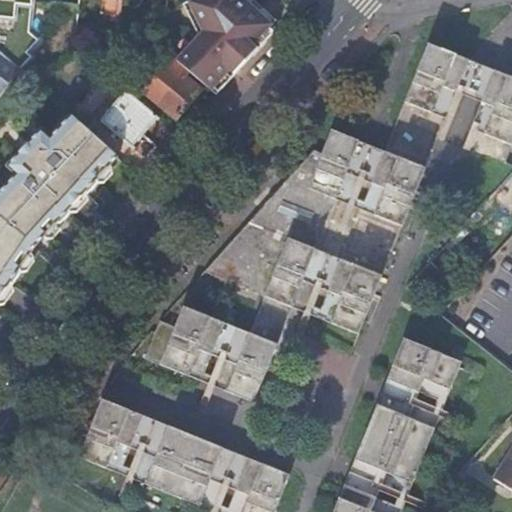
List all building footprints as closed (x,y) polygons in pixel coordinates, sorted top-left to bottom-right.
[(0,0),(0,98),(20,72),(0,53),(0,0)] [(0,0),(0,53),(20,72),(31,59),(27,55),(38,43),(30,35),(33,0),(0,0)] [(187,45),(172,61),(175,63),(187,73),(209,92),(228,71),(232,75),(244,63),(255,50),(251,46),(270,26),(274,22),(249,0),(193,0),(184,5),(194,24),(200,36),(190,47),(187,45)] [(194,24),(184,5),(179,8),(189,27),(194,24)] [(270,26),(251,46),(255,50),(274,30),(270,26)] [(456,93),(468,62),(427,46),(404,103),(433,114),(443,88),(456,93)] [(172,61),(167,57),(139,90),(176,120),(187,106),(199,93),(182,79),(187,73),(175,63),(172,61)] [(481,104),(493,72),(480,66),(468,62),(456,93),(481,104)] [(228,71),(209,92),(213,95),(232,75),(228,71)] [(511,142),(511,79),(493,72),(481,104),(493,109),(483,135),(511,146),(511,142)] [(448,112),(456,93),(443,88),(433,114),(445,119),(448,112)] [(159,121),(126,93),(100,124),(133,151),(134,149),(133,148),(144,135),(156,122),(157,123),(159,121)] [(493,109),(481,104),(474,121),(479,123),(476,132),(483,135),(493,109)] [(455,114),(448,112),(445,119),(437,139),(444,142),(455,114)] [(109,167),(117,159),(71,118),(50,139),(42,131),(7,168),(15,176),(0,192),(0,286),(13,286),(16,279),(21,274),(20,269),(30,254),(35,246),(44,238),(55,223),(61,224),(66,219),(71,214),(70,203),(65,198),(71,191),(75,194),(88,195),(98,184),(97,179),(109,167)] [(468,151),(476,132),(479,123),(474,121),(463,149),(468,151)] [(255,404),(293,309),(316,251),(320,242),(317,228),(321,218),(332,210),(336,201),(359,143),(331,132),(322,155),(313,152),(203,273),(264,297),(250,334),(245,347),(240,360),(239,363),(224,371),(226,375),(226,376),(230,384),(227,393),(255,404)] [(385,154),(359,143),(336,201),(347,206),(351,198),(358,201),(365,182),(372,185),(385,154)] [(425,170),(385,154),(372,185),(385,190),(374,216),(403,228),(425,170)] [(112,169),(109,167),(97,179),(98,184),(104,184),(112,175),(112,169)] [(365,203),(372,185),(365,182),(358,201),(365,203)] [(385,190),(372,185),(365,203),(358,201),(355,209),(374,216),(385,190)] [(75,194),(71,191),(65,198),(70,203),(71,214),(77,214),(88,201),(88,195),(75,194)] [(347,229),(355,209),(358,201),(351,198),(347,206),(339,226),(347,229)] [(61,224),(55,223),(44,238),(46,239),(52,240),(61,228),(61,224)] [(316,251),(293,309),(304,314),(308,305),(315,308),(322,290),(329,293),(341,261),(316,251)] [(32,256),(30,254),(20,269),(21,274),(27,272),(34,262),(32,256)] [(383,277),(341,261),(329,293),(342,298),(331,324),(359,335),(383,277)] [(408,289),(421,300),(443,276),(430,265),(408,289)] [(0,286),(0,306),(5,306),(13,292),(13,286),(0,286)] [(322,310),(329,293),(322,290),(315,308),(322,310)] [(342,298),(329,293),(322,310),(315,308),(311,316),(331,324),(342,298)] [(308,305),(304,314),(297,332),(304,335),(311,316),(315,308),(308,305)] [(212,357),(216,345),(221,332),(224,324),(183,308),(175,328),(160,322),(145,360),(189,378),(199,352),(212,357)] [(221,332),(216,345),(212,357),(219,360),(216,368),(211,379),(218,381),(216,388),(218,389),(227,393),(230,384),(226,376),(226,375),(224,371),(239,363),(240,360),(245,347),(250,334),(224,324),(221,332)] [(464,364),(405,341),(389,383),(421,396),(426,383),(453,393),(464,364)] [(204,376),(212,357),(199,352),(189,378),(209,385),(211,379),(204,376)] [(211,379),(216,368),(219,360),(212,357),(204,376),(211,379)] [(207,409),(212,398),(216,388),(218,381),(211,379),(209,385),(200,407),(207,409)] [(389,383),(379,408),(438,431),(442,419),(434,416),(436,410),(418,402),(421,396),(389,383)] [(426,383),(421,396),(439,403),(436,410),(445,413),(453,393),(426,383)] [(439,403),(421,396),(418,402),(436,410),(439,403)] [(105,402),(82,461),(109,472),(119,445),(134,451),(146,419),(105,402)] [(416,486),(438,431),(379,408),(358,462),(416,486)] [(434,416),(442,419),(462,427),(464,421),(445,413),(436,410),(434,416)] [(136,482),(148,487),(171,429),(146,419),(134,451),(140,454),(132,472),(139,474),(136,482)] [(148,487),(203,509),(226,451),(171,429),(148,487)] [(119,445),(109,472),(129,479),(132,472),(126,469),(134,451),(119,445)] [(140,454),(134,451),(126,469),(132,472),(140,454)] [(226,451),(203,509),(209,511),(214,511),(217,506),(224,508),(231,490),(238,493),(251,461),(226,451)] [(511,452),(494,479),(511,490),(511,452)] [(277,511),(292,478),(251,461),(238,493),(251,498),(245,511),(277,511)] [(416,486),(358,462),(347,488),(379,501),(382,494),(400,501),(403,494),(411,498),(416,486)] [(128,502),(136,482),(139,474),(132,472),(129,479),(121,500),(128,502)] [(374,511),(379,501),(347,488),(338,511),(374,511)] [(231,511),(238,493),(231,490),(224,508),(231,511)] [(238,493),(231,511),(224,508),(222,511),(245,511),(251,498),(238,493)] [(398,508),(400,501),(382,494),(379,501),(398,508)] [(428,511),(431,505),(411,498),(403,494),(400,501),(409,504),(428,511)] [(405,511),(409,504),(400,501),(398,508),(379,501),(374,511),(405,511)]
